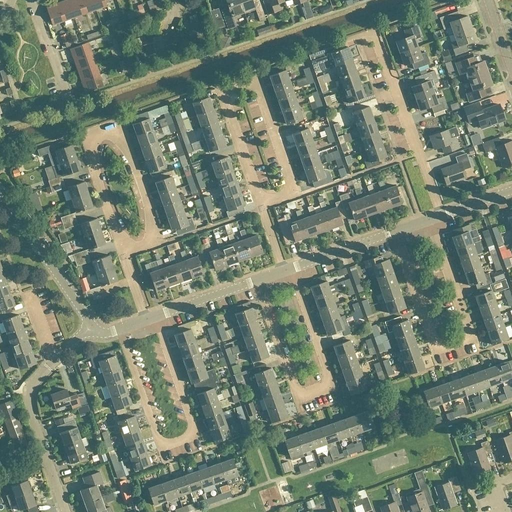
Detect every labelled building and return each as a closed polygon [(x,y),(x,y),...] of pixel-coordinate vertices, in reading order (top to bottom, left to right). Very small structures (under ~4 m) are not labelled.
[(78,0),(68,0),(66,1),(73,19),(84,15),(78,0)] [(90,0),(78,0),(84,15),(95,11),(90,0)] [(90,0),(95,11),(105,8),(103,3),(102,0),(90,0)] [(243,14),(238,0),(219,0),(222,6),(226,4),(227,7),(223,8),(222,9),(223,10),(220,11),(227,31),(235,28),(232,18),(243,14)] [(238,0),(243,14),(254,10),(258,22),(264,20),(258,1),(252,3),(250,0),(238,0)] [(283,2),(282,0),(268,0),(262,2),(267,16),(279,11),(276,4),(283,2)] [(66,1),(56,5),(62,23),(73,19),(66,1)] [(329,4),(320,7),(322,12),(331,9),(329,4)] [(62,23),(56,5),(45,8),(51,27),(62,23)] [(217,9),(209,12),(215,31),(223,28),(217,9)] [(453,35),(471,29),(466,17),(459,20),(456,13),(438,19),(443,30),(450,28),(453,35)] [(187,33),(191,44),(204,40),(195,15),(188,17),(193,31),(187,33)] [(269,27),(255,32),(257,37),(271,33),(269,27)] [(399,54),(416,48),(414,41),(420,39),(416,27),(403,32),(406,39),(395,43),(399,54)] [(245,37),(253,34),(251,28),(243,31),(245,37)] [(471,29),(453,35),(455,42),(450,44),(454,56),(466,52),(464,45),(475,41),(471,29)] [(231,47),(228,37),(223,39),(221,33),(222,33),(221,31),(216,33),(222,50),(231,47)] [(67,34),(59,37),(62,45),(64,44),(69,42),(67,34)] [(152,43),(141,48),(138,39),(129,42),(134,55),(138,54),(143,67),(167,58),(164,49),(156,52),(152,43)] [(186,39),(179,41),(182,50),(189,47),(186,39)] [(73,61),(91,55),(87,44),(69,50),(73,61)] [(116,46),(112,47),(112,49),(110,49),(112,53),(111,54),(112,59),(116,58),(120,56),(118,51),(116,46)] [(334,67),(351,60),(347,48),(330,54),(334,67)] [(419,55),(416,48),(399,54),(403,66),(410,64),(413,70),(417,69),(427,65),(429,64),(425,53),(419,55)] [(314,74),(319,72),(316,63),(327,60),(324,51),(308,57),(312,70),(314,74)] [(91,55),(73,61),(76,72),(95,65),(91,55)] [(480,63),(478,56),(455,64),(459,76),(466,73),(468,81),(487,74),(483,62),(480,63)] [(356,73),(351,60),(334,67),(339,79),(356,73)] [(95,65),(76,72),(80,83),(98,76),(95,65)] [(120,69),(120,70),(116,72),(117,76),(122,74),(126,73),(124,67),(120,69)] [(304,78),(310,76),(308,69),(302,71),(304,78)] [(273,89),(290,83),(285,71),(269,77),(273,89)] [(415,100),(432,93),(430,86),(438,83),(433,72),(430,73),(420,76),(419,77),(422,84),(411,88),(415,100)] [(360,86),(356,73),(339,79),(343,92),(360,86)] [(453,86),(459,83),(455,74),(449,76),(453,86)] [(491,86),(487,74),(468,81),(471,88),(464,90),(468,102),(491,94),(488,87),(491,86)] [(98,76),(80,83),(84,94),(102,87),(98,76)] [(310,76),(304,78),(307,86),(313,84),(310,76)] [(294,95),(290,83),(273,89),(277,101),(294,95)] [(343,92),(345,98),(340,99),(343,106),(348,104),(365,98),(360,86),(343,92)] [(313,102),(319,100),(316,92),(310,94),(313,102)] [(432,93),(415,100),(419,111),(430,107),(433,114),(443,111),(447,109),(443,98),(435,101),(432,93)] [(196,117),(213,111),(208,98),(203,100),(201,95),(185,100),(187,106),(192,105),(196,117)] [(294,95),(277,101),(281,113),(298,107),(294,95)] [(490,97),(481,101),(483,107),(492,103),(490,97)] [(319,100),(313,102),(310,103),(312,110),(316,109),(322,108),(319,100)] [(257,102),(250,105),(252,110),(259,108),(257,102)] [(463,109),(459,110),(460,112),(461,115),(462,119),(466,118),(468,124),(477,121),(480,130),(504,121),(498,106),(480,112),(477,104),(463,109)] [(143,122),(148,120),(168,113),(166,106),(141,115),(143,122)] [(298,107),(281,113),(286,125),(302,120),(298,107)] [(356,126),(373,120),(368,108),(351,114),(356,126)] [(186,111),(181,113),(187,130),(192,129),(186,111)] [(217,123),(213,111),(196,117),(200,128),(217,123)] [(176,124),(182,122),(179,114),(173,116),(176,124)] [(170,117),(160,121),(158,122),(160,129),(167,127),(173,125),(170,117)] [(148,120),(143,122),(132,125),(136,138),(153,132),(148,120)] [(377,133),(373,120),(356,126),(360,139),(377,133)] [(184,130),(182,122),(176,124),(179,131),(184,130)] [(221,135),(217,123),(200,128),(205,140),(221,135)] [(173,125),(167,127),(169,135),(175,132),(173,125)] [(325,137),(331,135),(328,128),(323,129),(325,137)] [(452,129),(428,138),(433,151),(441,148),(443,155),(459,149),(455,138),(452,129)] [(296,148),(312,142),(308,130),(291,136),(296,148)] [(153,132),(136,138),(141,150),(157,144),(153,132)] [(382,145),(377,133),(360,139),(365,151),(382,145)] [(221,135),(205,140),(209,153),(225,147),(221,135)] [(331,135),(325,137),(328,144),(334,142),(331,135)] [(184,148),(190,146),(187,138),(181,140),(184,148)] [(498,139),(481,144),(484,154),(496,150),(502,169),(511,165),(511,143),(511,142),(500,146),(498,139)] [(178,141),(172,143),(175,151),(181,149),(178,141)] [(312,142),(296,148),(300,160),(316,154),(312,142)] [(157,144),(141,150),(145,162),(161,156),(157,144)] [(365,151),(367,159),(364,160),(363,163),(366,170),(379,166),(377,161),(386,157),(382,145),(365,151)] [(50,146),(36,151),(38,157),(47,154),(52,152),(50,146)] [(58,164),(76,158),(72,146),(52,152),(47,154),(51,167),(58,164)] [(190,146),(184,148),(187,155),(193,153),(190,146)] [(184,156),(181,149),(175,151),(178,158),(184,156)] [(334,161),(340,159),(337,151),(331,153),(334,161)] [(316,154),(300,160),(304,171),(320,166),(316,154)] [(456,165),(440,171),(445,186),(465,179),(462,172),(470,169),(465,154),(454,158),(456,165)] [(161,156),(145,162),(149,174),(166,168),(161,156)] [(76,158),(58,164),(63,177),(80,171),(76,158)] [(215,176),(231,170),(227,158),(210,164),(215,176)] [(340,159),(334,161),(336,168),(342,166),(340,159)] [(327,184),(320,166),(304,171),(308,184),(312,183),(314,188),(327,184)] [(18,170),(11,171),(13,178),(19,176),(18,170)] [(236,182),(231,170),(215,176),(219,188),(236,182)] [(196,183),(202,181),(200,173),(194,175),(196,183)] [(187,186),(193,184),(190,176),(185,178),(187,186)] [(49,188),(63,183),(60,178),(47,182),(49,188)] [(159,196),(176,190),(171,178),(155,184),(159,196)] [(202,181),(196,183),(199,190),(205,188),(202,181)] [(383,191),(390,209),(402,204),(395,187),(385,190),(382,181),(378,183),(381,192),(383,191)] [(236,182),(219,188),(223,200),(240,194),(236,182)] [(65,190),(63,183),(49,188),(51,194),(65,190)] [(71,201),(88,196),(84,183),(67,189),(71,201)] [(193,184),(187,186),(190,193),(196,191),(193,184)] [(383,191),(381,192),(374,195),(370,186),(366,187),(369,196),(371,195),(378,213),(390,209),(383,191)] [(176,190),(159,196),(163,208),(180,202),(183,201),(182,196),(178,197),(176,190)] [(371,195),(369,196),(362,199),(359,190),(354,192),(357,200),(359,199),(366,217),(378,213),(371,195)] [(41,210),(35,194),(26,197),(36,212),(41,210)] [(240,194),(223,200),(227,212),(225,213),(227,219),(244,213),(242,207),(244,207),(240,194)] [(359,199),(357,200),(350,203),(347,194),(339,197),(340,202),(346,219),(346,218),(347,220),(352,218),(354,221),(366,217),(359,199)] [(88,196),(71,201),(75,214),(92,208),(88,196)] [(205,207),(211,204),(208,197),(202,199),(205,207)] [(201,208),(199,200),(193,202),(195,210),(201,208)] [(180,202),(163,208),(167,220),(184,214),(180,202)] [(323,203),(319,204),(321,213),(324,212),(330,230),(342,226),(340,220),(346,219),(340,202),(335,204),(336,208),(326,211),(323,203)] [(213,212),(211,204),(205,207),(207,214),(213,212)] [(314,216),(311,207),(307,209),(310,217),(312,216),(318,234),(330,230),(324,212),(321,213),(314,216)] [(204,215),(201,208),(195,210),(198,217),(204,215)] [(42,211),(38,213),(45,224),(49,223),(42,211)] [(312,216),(310,217),(302,220),(299,211),(295,213),(298,221),(300,221),(306,238),(318,234),(312,216)] [(184,214),(167,220),(172,232),(181,229),(183,235),(195,230),(191,219),(186,221),(184,214)] [(59,219),(61,223),(53,225),(52,222),(46,224),(48,229),(61,225),(75,220),(73,215),(59,219)] [(300,221),(298,221),(290,224),(288,215),(283,217),(286,227),(288,226),(294,243),(306,238),(300,221)] [(75,220),(61,225),(64,231),(77,226),(75,220)] [(83,238),(101,232),(96,220),(79,226),(83,238)] [(455,237),(451,238),(456,251),(472,245),(472,244),(479,242),(477,237),(470,239),(468,233),(471,232),(468,226),(453,231),(455,237)] [(493,237),(499,235),(496,227),(491,230),(493,237)] [(244,241),(250,258),(262,254),(256,236),(247,240),(244,231),(239,233),(242,241),(244,241)] [(484,241),(490,239),(487,231),(481,233),(484,241)] [(101,232),(83,238),(88,251),(105,245),(101,232)] [(64,233),(57,236),(60,244),(67,242),(64,233)] [(499,235),(493,237),(496,245),(502,243),(502,242),(507,240),(505,234),(499,235)] [(244,241),(242,241),(235,244),(231,235),(227,237),(230,246),(232,245),(238,262),(250,258),(244,241)] [(232,245),(230,246),(223,248),(220,239),(215,241),(218,250),(220,249),(227,267),(238,262),(232,245)] [(490,239),(484,241),(487,248),(492,246),(490,239)] [(175,250),(173,244),(166,247),(168,253),(175,250)] [(220,249),(218,250),(211,252),(208,244),(203,245),(207,255),(209,255),(214,271),(227,267),(220,249)] [(472,245),(456,251),(460,262),(476,257),(472,245)] [(74,261),(88,257),(85,251),(73,256),(74,261)] [(502,261),(507,259),(505,251),(499,253),(502,261)] [(196,256),(197,257),(187,261),(184,252),(179,254),(183,262),(185,262),(191,279),(203,275),(200,266),(206,264),(202,254),(196,256)] [(492,264),(498,262),(495,254),(490,257),(492,264)] [(96,275),(113,269),(109,256),(92,262),(96,275)] [(185,262),(183,262),(175,265),(172,256),(168,258),(171,266),(173,266),(179,284),(191,279),(185,262)] [(392,273),(388,261),(383,262),(381,256),(363,263),(365,269),(367,269),(371,280),(376,279),(392,273)] [(88,257),(74,261),(77,267),(90,263),(88,257)] [(476,257),(460,262),(464,274),(481,269),(476,257)] [(510,267),(507,259),(502,261),(504,269),(510,267)] [(160,260),(156,262),(159,271),(161,270),(168,288),(179,284),(173,266),(171,266),(163,269),(160,260)] [(156,262),(149,265),(144,266),(147,276),(149,275),(155,292),(168,288),(161,270),(159,271),(156,262)] [(498,262),(492,264),(495,272),(501,270),(498,262)] [(354,286),(360,284),(354,267),(348,269),(354,286)] [(117,282),(113,269),(96,275),(100,288),(117,282)] [(481,269),(464,274),(468,287),(474,285),(476,290),(504,281),(490,284),(487,274),(483,275),(481,269)] [(392,273),(376,279),(380,291),(397,285),(392,273)] [(317,286),(324,283),(322,277),(315,280),(317,286)] [(86,298),(100,294),(98,288),(88,291),(85,279),(78,281),(83,296),(85,295),(86,298)] [(341,291),(351,288),(348,280),(339,283),(341,291)] [(504,280),(504,281),(476,290),(478,296),(474,297),(479,310),(495,304),(492,295),(507,289),(504,280)] [(0,298),(10,294),(6,283),(0,284),(0,298)] [(324,283),(317,286),(309,289),(314,301),(330,295),(341,291),(339,283),(338,283),(332,285),(332,287),(328,289),(326,283),(324,283)] [(362,292),(360,284),(354,286),(357,294),(362,292)] [(397,285),(380,291),(384,303),(401,297),(397,285)] [(351,288),(341,291),(345,290),(348,297),(354,295),(351,288)] [(505,300),(511,298),(508,290),(502,293),(505,300)] [(0,312),(14,307),(10,294),(0,298),(0,312)] [(335,307),(330,295),(314,301),(318,313),(335,307)] [(405,309),(401,297),(384,303),(388,315),(405,309)] [(369,308),(366,300),(360,302),(363,310),(369,308)] [(354,313),(360,311),(357,303),(351,306),(354,313)] [(500,316),(495,304),(479,310),(483,322),(500,316)] [(239,327),(255,321),(251,309),(243,312),(241,306),(228,311),(230,317),(234,315),(239,327)] [(335,307),(318,313),(323,325),(339,319),(335,307)] [(371,315),(369,308),(363,310),(365,318),(371,315)] [(360,311),(354,313),(354,316),(352,317),(354,321),(362,319),(360,311)] [(6,334),(22,328),(18,316),(1,322),(6,334)] [(504,328),(500,316),(483,322),(487,334),(504,328)] [(407,321),(402,323),(400,318),(384,324),(388,334),(392,332),(395,339),(412,334),(407,321)] [(341,326),(339,319),(323,325),(327,337),(341,332),(343,337),(350,335),(346,324),(341,326)] [(260,333),(255,321),(239,327),(243,339),(260,333)] [(218,334),(224,332),(221,324),(215,326),(218,334)] [(22,328),(6,334),(10,346),(27,340),(22,328)] [(209,338),(215,336),(212,328),(206,330),(209,338)] [(508,340),(504,328),(487,334),(492,346),(508,340)] [(178,348),(195,343),(190,330),(174,336),(178,348)] [(226,340),(224,332),(218,334),(221,342),(226,340)] [(260,333),(243,339),(247,351),(264,345),(260,333)] [(416,345),(412,334),(395,339),(399,351),(416,345)] [(215,336),(209,338),(211,345),(217,343),(215,336)] [(376,346),(381,344),(379,336),(373,338),(376,346)] [(27,340),(10,346),(14,358),(31,352),(27,340)] [(366,349),(372,347),(370,340),(364,342),(366,349)] [(337,360),(354,354),(349,342),(333,347),(337,360)] [(195,343),(178,348),(182,360),(199,355),(195,343)] [(384,351),(381,344),(376,346),(378,353),(384,351)] [(264,345),(247,351),(252,364),(268,358),(264,345)] [(420,357),(416,345),(399,351),(403,363),(420,357)] [(375,355),(372,347),(366,349),(369,357),(375,355)] [(227,358),(232,356),(230,348),(224,351),(227,358)] [(115,357),(114,357),(112,351),(89,359),(92,367),(95,368),(99,367),(102,375),(119,369),(115,357)] [(217,361),(223,359),(220,351),(215,354),(217,361)] [(31,352),(14,358),(19,370),(35,364),(31,352)] [(358,366),(354,354),(337,360),(341,372),(358,366)] [(203,366),(199,355),(182,360),(186,372),(203,366)] [(232,356),(227,358),(229,365),(235,363),(232,356)] [(424,370),(420,357),(403,363),(408,375),(424,370)] [(223,359),(217,361),(220,369),(226,366),(223,359)] [(360,365),(363,370),(373,365),(370,360),(360,365)] [(384,370),(390,368),(387,360),(381,362),(384,370)] [(375,373),(381,371),(378,363),(372,365),(375,373)] [(495,367),(501,384),(511,379),(511,376),(507,363),(495,367)] [(275,382),(270,369),(266,371),(264,365),(248,371),(252,382),(256,381),(258,388),(275,382)] [(203,366),(186,372),(191,385),(192,384),(194,390),(214,383),(217,382),(213,370),(205,372),(203,366)] [(358,366),(341,372),(346,384),(362,378),(358,366)] [(501,384),(495,367),(483,372),(489,388),(501,384)] [(392,375),(390,368),(384,370),(387,377),(392,375)] [(119,369),(102,375),(106,387),(123,381),(119,369)] [(381,371),(375,373),(378,380),(383,378),(381,371)] [(82,382),(88,380),(85,372),(79,374),(82,382)] [(489,388),(483,372),(471,376),(477,392),(489,388)] [(471,376),(459,380),(465,396),(477,392),(471,376)] [(362,378),(346,384),(350,396),(367,390),(362,378)] [(89,382),(88,380),(82,382),(85,389),(90,387),(89,382)] [(459,380),(447,384),(453,400),(465,396),(459,380)] [(127,393),(123,381),(106,387),(110,399),(127,393)] [(279,394),(275,382),(258,388),(262,400),(279,394)] [(194,390),(195,390),(192,391),(194,397),(197,397),(201,408),(218,402),(213,390),(216,388),(214,383),(194,390)] [(453,400),(447,384),(435,388),(441,405),(453,400)] [(230,398),(236,396),(233,387),(227,390),(230,398)] [(441,405),(435,388),(423,393),(429,409),(441,405)] [(65,391),(59,393),(58,390),(49,393),(55,409),(70,404),(72,411),(80,408),(75,395),(68,397),(65,391)] [(245,392),(239,394),(243,406),(243,407),(251,404),(251,403),(249,403),(245,392)] [(132,405),(127,393),(110,399),(115,411),(132,405)] [(283,406),(279,394),(262,400),(267,412),(283,406)] [(506,400),(504,395),(496,397),(499,403),(506,400)] [(90,406),(96,404),(94,396),(88,398),(90,406)] [(238,403),(236,396),(230,398),(233,405),(238,403)] [(10,401),(10,402),(0,405),(0,414),(2,421),(15,416),(15,415),(19,413),(14,400),(10,401)] [(488,400),(480,403),(483,409),(490,406),(488,400)] [(218,402),(201,408),(205,420),(222,414),(218,402)] [(483,409),(480,403),(473,406),(475,412),(483,409)] [(99,411),(96,404),(90,406),(93,413),(99,411)] [(255,415),(251,404),(243,407),(248,418),(254,416),(255,415)] [(283,406),(267,412),(271,424),(288,418),(283,406)] [(239,422),(244,419),(240,407),(234,409),(239,422)] [(464,409),(457,411),(459,417),(466,415),(464,409)] [(459,417),(457,411),(449,414),(451,420),(459,417)] [(368,412),(356,416),(362,433),(374,429),(368,412)] [(205,420),(205,421),(203,421),(205,428),(207,427),(209,432),(226,426),(226,425),(233,423),(231,418),(224,420),(222,414),(205,420)] [(26,446),(15,416),(2,421),(14,451),(26,446)] [(254,416),(248,418),(250,425),(256,423),(254,416)] [(362,433),(356,416),(344,420),(350,437),(362,433)] [(121,436),(138,430),(134,417),(117,423),(121,436)] [(440,417),(432,420),(434,426),(442,423),(440,417)] [(62,419),(54,422),(56,427),(64,424),(62,419)] [(247,427),(244,419),(239,422),(241,429),(244,435),(249,433),(247,427)] [(350,437),(344,420),(332,425),(338,441),(350,437)] [(63,447),(80,440),(74,421),(56,428),(63,447)] [(332,425),(320,429),(326,446),(338,441),(332,425)] [(226,426),(209,432),(214,444),(230,438),(226,426)] [(320,429),(308,433),(314,450),(326,446),(320,429)] [(138,430),(121,436),(125,447),(142,442),(138,430)] [(103,442),(109,440),(106,432),(100,434),(103,442)] [(510,437),(495,442),(503,464),(511,461),(511,432),(509,434),(510,437)] [(314,450),(308,433),(296,437),(302,454),(314,450)] [(302,454),(296,437),(284,442),(290,459),(290,458),(292,462),(303,458),(302,454)] [(378,439),(370,442),(372,448),(379,445),(378,439)] [(87,459),(80,440),(63,447),(70,465),(87,459)] [(109,440),(103,442),(107,454),(113,451),(109,440)] [(146,454),(142,442),(125,447),(129,459),(146,454)] [(482,449),(468,454),(475,474),(489,469),(484,456),(491,453),(487,442),(481,445),(482,449)] [(353,448),(356,454),(363,451),(361,445),(353,448)] [(356,454),(353,448),(345,451),(348,456),(356,454)] [(95,452),(100,464),(106,461),(102,449),(95,452)] [(150,466),(146,454),(129,459),(134,472),(150,466)] [(111,466),(117,464),(115,456),(108,458),(111,466)] [(332,462),(330,456),(322,459),(324,465),(332,462)] [(239,463),(234,465),(232,459),(219,464),(225,481),(227,487),(240,482),(237,476),(242,474),(239,463)] [(289,460),(283,461),(285,472),(291,471),(289,460)] [(306,465),(308,470),(315,468),(313,462),(306,465)] [(120,471),(117,464),(111,466),(116,480),(127,476),(125,469),(120,471)] [(219,464),(207,468),(214,485),(225,481),(219,464)] [(308,470),(306,465),(298,467),(300,473),(308,470)] [(0,472),(2,479),(17,474),(15,468),(0,472)] [(207,468),(195,472),(201,489),(204,494),(215,490),(213,485),(214,485),(207,468)] [(419,490),(406,495),(408,502),(402,505),(404,511),(410,511),(412,511),(411,511),(428,511),(427,508),(433,505),(427,488),(426,488),(420,471),(413,474),(419,490)] [(201,489),(195,472),(184,476),(190,494),(201,489)] [(84,504),(105,496),(103,491),(99,493),(96,486),(103,483),(99,473),(82,479),(86,489),(79,492),(84,504)] [(190,494),(184,476),(183,477),(182,474),(176,476),(177,479),(172,480),(178,498),(190,494)] [(165,483),(160,485),(166,502),(178,498),(172,480),(171,481),(170,478),(164,480),(165,483)] [(449,484),(434,489),(442,511),(457,506),(452,494),(460,492),(455,478),(448,481),(449,484)] [(10,487),(13,494),(5,497),(7,502),(31,494),(27,481),(10,487)] [(116,484),(123,505),(132,503),(124,481),(116,484)] [(166,502),(160,485),(147,489),(154,506),(166,502)] [(391,497),(392,496),(394,504),(380,508),(381,511),(397,511),(396,507),(402,505),(398,494),(397,495),(395,488),(388,490),(391,497)] [(221,495),(218,496),(219,502),(231,497),(229,491),(220,494),(221,495)] [(352,503),(366,498),(364,493),(351,498),(352,503)] [(36,506),(31,494),(7,502),(9,508),(16,505),(19,511),(36,506)] [(195,504),(193,499),(191,500),(193,505),(192,505),(195,510),(207,506),(205,500),(204,495),(201,496),(202,501),(195,504)] [(105,496),(84,504),(86,511),(110,511),(109,508),(105,510),(102,503),(107,501),(105,496)] [(219,502),(218,496),(213,498),(212,497),(205,500),(207,506),(219,502)] [(332,511),(340,511),(335,496),(328,499),(332,511)] [(366,498),(352,503),(354,508),(361,506),(362,511),(368,511),(371,511),(366,498)] [(315,508),(312,500),(305,503),(308,510),(315,508)]
